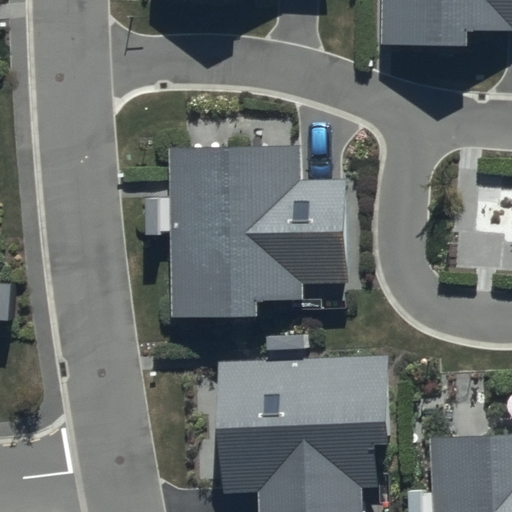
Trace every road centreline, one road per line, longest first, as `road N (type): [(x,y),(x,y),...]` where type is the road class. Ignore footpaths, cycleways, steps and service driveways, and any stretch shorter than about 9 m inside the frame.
road 1 (residential): [(71,68),(81,234),(114,466)]
road 2 (residential): [(71,68),(242,61),(445,119)]
road 3 (residential): [(445,119),(411,149),(401,192),(402,267),(418,295),(452,312),(511,317)]
